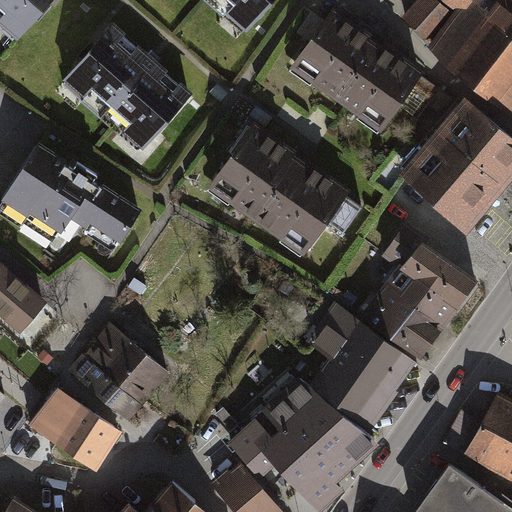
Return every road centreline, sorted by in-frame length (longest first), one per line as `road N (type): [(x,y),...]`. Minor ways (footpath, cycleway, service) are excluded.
road 1 (residential): [(0,471),(90,483),(169,460),(222,511)]
road 2 (secondary): [(472,344),(353,511)]
